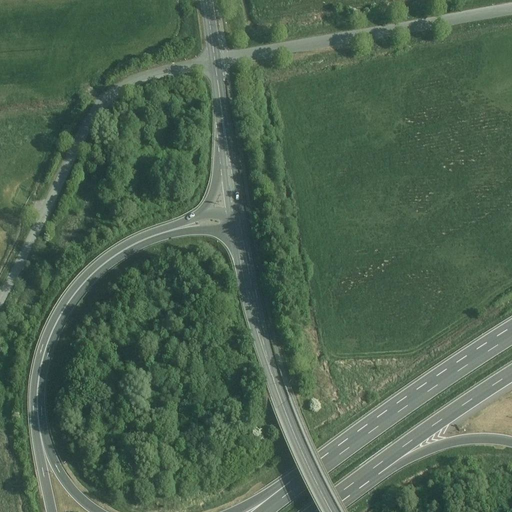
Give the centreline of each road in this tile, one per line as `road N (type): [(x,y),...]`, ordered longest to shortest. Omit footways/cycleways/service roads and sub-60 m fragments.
road 1 (unclassified): [(0,302),(107,96),(158,72),(216,61)]
road 2 (unclassified): [(216,61),(511,10)]
road 3 (tertiary): [(240,233),(269,371),(326,511)]
road 4 (motorway): [(511,336),(296,488)]
road 5 (motorway): [(39,430),(42,362),(68,306),(113,259),(166,233)]
road 6 (motorway): [(376,465),(511,373)]
road 7 (motorway): [(376,465),(454,442),(511,443)]
